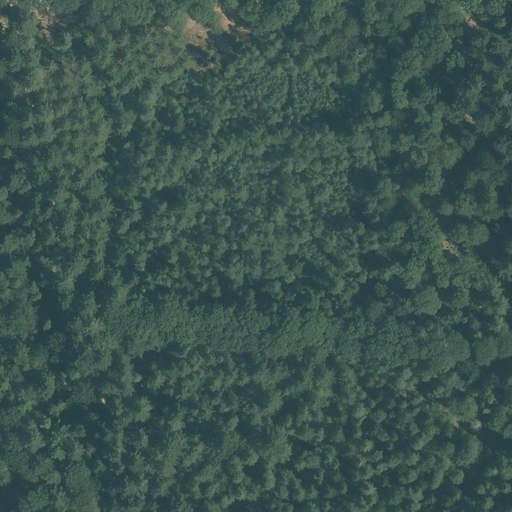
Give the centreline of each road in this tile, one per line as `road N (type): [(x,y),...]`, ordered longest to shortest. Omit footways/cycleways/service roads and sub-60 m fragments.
road 1 (track): [(457,346),(80,313)]
road 2 (track): [(12,0),(27,98),(80,313)]
road 3 (track): [(80,313),(110,425),(147,511)]
road 4 (track): [(461,5),(330,0)]
